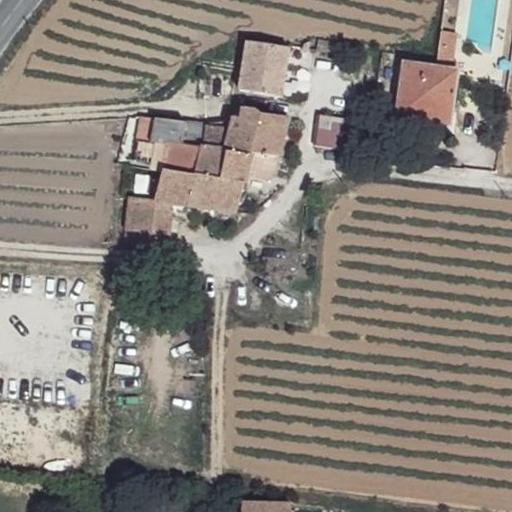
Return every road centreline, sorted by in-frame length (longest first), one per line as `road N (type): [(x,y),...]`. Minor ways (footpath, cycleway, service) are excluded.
road 1 (residential): [(219,253),(215,511)]
road 2 (track): [(185,93),(75,116),(0,116)]
road 3 (track): [(121,256),(0,246)]
